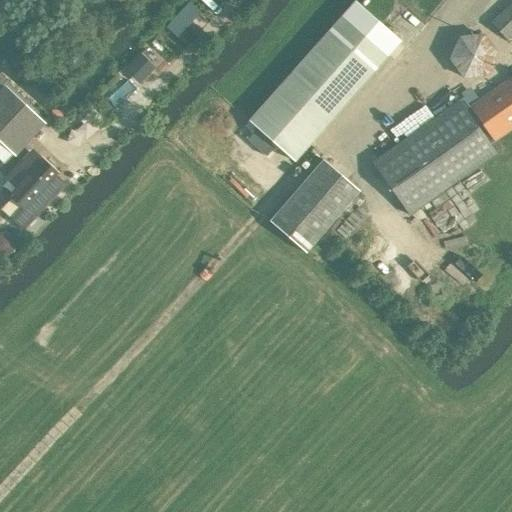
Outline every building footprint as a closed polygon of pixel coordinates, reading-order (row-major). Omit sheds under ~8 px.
[(356,1),(341,17),(386,57),(401,41),(356,1)] [(508,41),(511,36),(511,3),(491,23),(508,41)] [(341,17),(275,91),(321,131),(386,57),(341,17)] [(448,58),(462,78),(487,76),(498,54),(483,33),(458,35),(448,58)] [(511,76),(470,107),(463,98),(372,162),(409,215),(496,153),(490,144),(511,128),(511,76)] [(275,91),(249,121),(294,161),(321,131),(275,91)] [(4,140),(3,141),(16,153),(38,130),(25,117),(4,140)] [(21,182),(8,195),(22,208),(11,220),(22,230),(58,191),(49,182),(56,174),(57,172),(43,159),(40,162),(30,152),(10,173),(21,182)] [(269,220),(306,252),(360,190),(323,159),(269,220)] [(0,233),(0,255),(2,257),(14,252),(16,240),(6,232),(0,233)]
